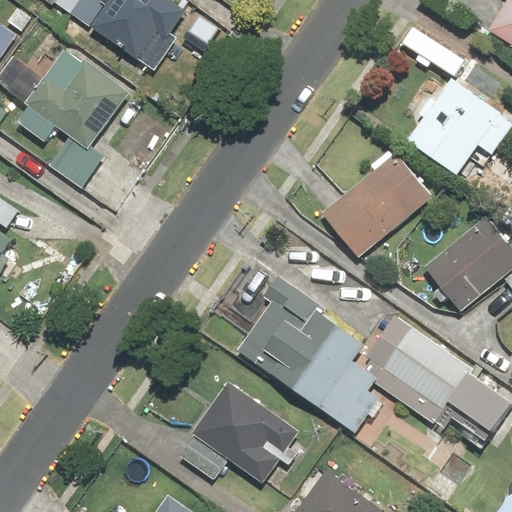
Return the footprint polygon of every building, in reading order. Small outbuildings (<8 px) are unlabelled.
[(47,0),(57,7),(59,3),(76,16),(87,0),(47,0)] [(175,0),(119,0),(99,28),(143,60),(163,32),(176,42),(196,15),(175,0)] [(511,42),(511,1),(495,32),(511,42)] [(75,48),(20,122),(50,144),(62,128),(76,138),(53,169),(84,192),(110,157),(98,148),(137,94),(75,48)] [(460,76),(413,138),(462,175),(484,146),(496,155),(511,133),(511,120),(507,117),(510,113),(460,76)] [(408,151),(328,212),(364,259),(444,198),(408,151)] [(0,197),(0,225),(8,231),(21,213),(0,197)] [(511,238),(493,215),(429,267),(466,312),(511,275),(511,238)] [(0,231),(0,273),(21,247),(0,231)] [(278,303),(245,351),(362,433),(386,398),(374,390),(383,377),(389,382),(385,388),(438,425),(442,420),(452,427),(460,417),(496,442),(511,419),(511,391),(405,316),(369,367),(359,361),(372,342),(322,307),(325,303),(283,273),(267,295),(278,303)] [(307,431),(233,381),(183,455),(219,479),(233,459),(270,484),(287,460),(295,466),(304,453),(296,447),(307,431)] [(451,452),(438,472),(459,485),(471,465),(451,452)] [(388,511),(331,469),(298,511),(388,511)] [(200,511),(175,494),(162,511),(200,511)]
